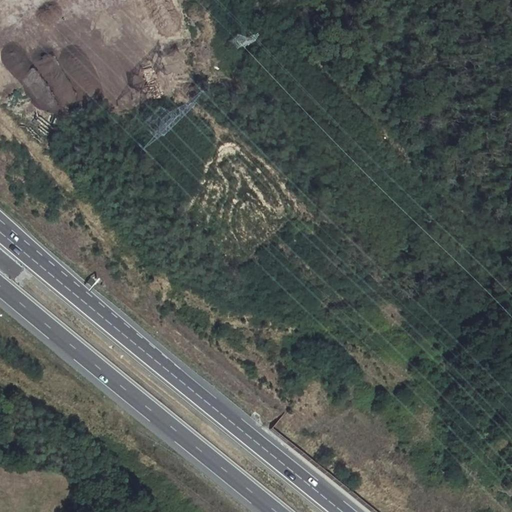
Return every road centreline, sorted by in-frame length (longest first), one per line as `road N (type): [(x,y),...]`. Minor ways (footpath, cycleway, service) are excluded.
road 1 (motorway): [(344,511),(0,230)]
road 2 (motorway): [(0,294),(264,511)]
